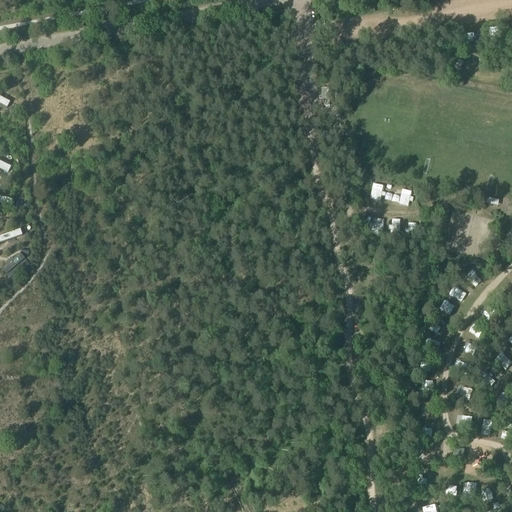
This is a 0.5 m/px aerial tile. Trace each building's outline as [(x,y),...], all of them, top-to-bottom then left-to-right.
[(0,97),(0,105),(7,109),(10,103),(0,97)] [(0,162),(0,170),(8,174),(11,168),(0,162)] [(377,190),(377,197),(390,198),(390,190),(377,190)] [(0,198),(0,205),(12,208),(13,201),(0,198)] [(382,234),(383,220),(374,220),(373,234),(382,234)] [(20,230),(0,236),(0,244),(22,237),(20,230)] [(20,255),(2,270),(6,276),(25,260),(20,255)] [(466,279),(474,288),(481,282),(473,273),(466,279)] [(462,302),(467,296),(458,287),(453,293),(462,302)] [(440,316),(451,320),(454,311),(443,307),(440,316)] [(428,334),(434,338),(440,330),(434,326),(428,334)] [(503,358),(496,363),(503,372),(510,367),(503,358)] [(426,367),(426,378),(436,378),(436,367),(426,367)] [(482,440),(492,441),(493,426),(483,425),(482,440)] [(432,441),(433,432),(425,430),(423,439),(432,441)] [(431,467),(430,458),(419,459),(420,469),(431,467)]
